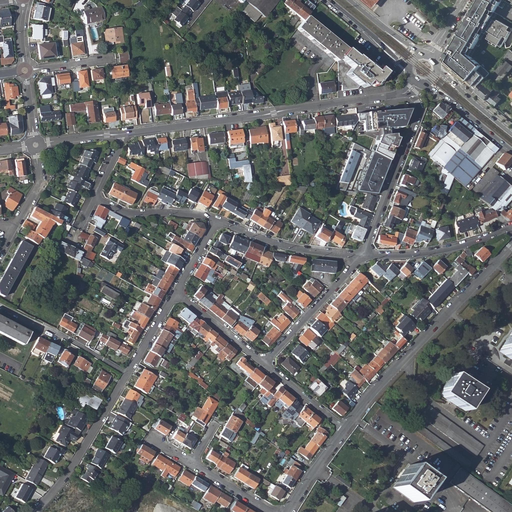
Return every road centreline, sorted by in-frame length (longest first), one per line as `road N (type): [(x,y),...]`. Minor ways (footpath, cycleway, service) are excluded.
road 1 (residential): [(120,134),(409,90)]
road 2 (residential): [(345,429),(511,246)]
road 3 (residential): [(362,255),(418,114),(409,90)]
road 4 (residential): [(127,375),(79,457),(34,511)]
road 5 (residential): [(362,255),(418,254),(511,228)]
road 6 (residential): [(217,220),(301,249),(362,255)]
road 7 (residential): [(263,363),(362,255)]
road 8 (residential): [(0,305),(127,375)]
road 9 (residential): [(94,198),(127,212),(217,220)]
